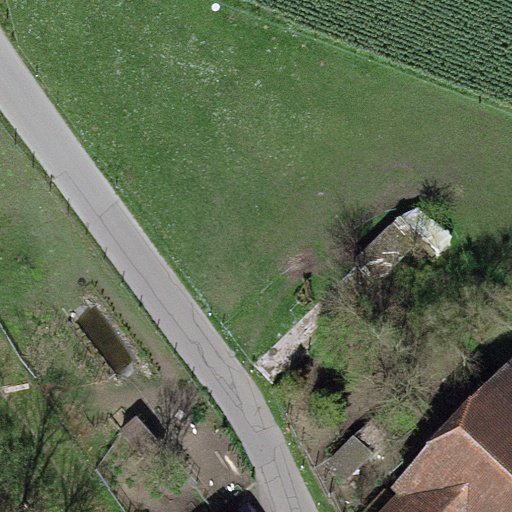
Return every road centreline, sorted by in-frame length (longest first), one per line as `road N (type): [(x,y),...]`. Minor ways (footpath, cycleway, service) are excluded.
road 1 (unclassified): [(0,78),(234,401),(287,511)]
road 2 (track): [(90,511),(0,336)]
